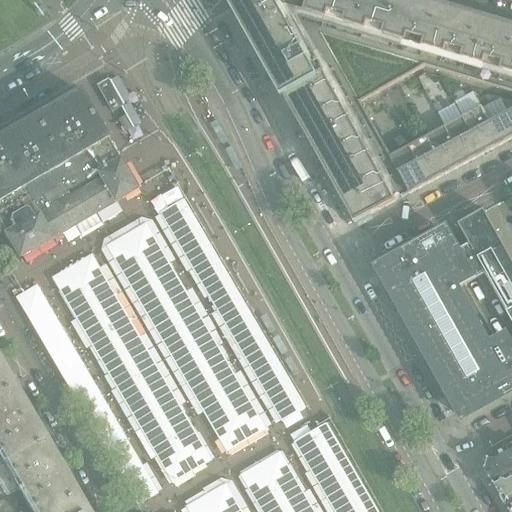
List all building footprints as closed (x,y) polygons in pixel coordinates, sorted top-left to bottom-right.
[(511,26),(494,21),(493,24),(476,19),(477,16),(454,9),(454,11),(434,6),(435,3),(423,0),(226,0),(227,2),(230,8),(281,99),(283,98),(294,117),(297,116),(305,130),(302,132),(314,153),(317,151),(321,158),(325,166),(322,168),(334,189),(337,187),(345,202),(342,203),(354,224),(409,195),(389,157),(407,148),(425,138),(443,128),(461,119),(479,109),(487,124),(511,111),(511,26)] [(108,82),(98,88),(112,112),(122,106),(108,82)] [(94,166),(86,152),(109,138),(83,94),(12,136),(6,139),(1,142),(0,142),(0,210),(28,194),(26,191),(46,179),(52,190),(62,184),(72,178),(83,172),(94,166)] [(499,146),(487,124),(479,109),(461,119),(481,156),(499,146)] [(511,139),(511,111),(487,124),(499,146),(511,139)] [(132,128),(125,116),(118,120),(125,133),(132,128)] [(481,156),(461,119),(443,128),(463,166),(481,156)] [(463,166),(443,128),(425,138),(445,175),(463,166)] [(109,138),(86,152),(94,166),(98,173),(121,160),(109,138)] [(445,175),(425,138),(407,148),(427,185),(445,175)] [(427,185),(407,148),(389,157),(409,195),(427,185)] [(138,189),(121,160),(98,173),(94,166),(83,172),(104,209),(138,189)] [(83,172),(72,178),(94,215),(104,209),(83,172)] [(94,215),(72,178),(62,184),(84,221),(94,215)] [(62,184),(52,190),(51,191),(73,227),(84,221),(62,184)] [(73,227),(51,191),(41,197),(63,233),(73,227)] [(63,233),(41,197),(33,202),(28,194),(0,210),(0,221),(21,257),(63,233)] [(456,253),(445,232),(393,262),(380,270),(391,289),(390,290),(463,419),(511,391),(511,261),(484,210),(457,225),(469,246),(465,248),(456,253)] [(17,300),(29,321),(37,316),(25,295),(17,300)] [(0,390),(11,383),(0,364),(0,390)] [(0,464),(1,464),(43,438),(27,410),(11,383),(0,390),(0,464)] [(41,511),(75,492),(59,465),(43,438),(1,464),(0,464),(0,479),(9,495),(17,491),(29,511),(41,511)] [(511,475),(511,446),(488,460),(485,470),(493,486),(511,475)] [(504,505),(511,500),(511,475),(493,486),(504,505)] [(86,511),(75,492),(41,511),(86,511)]
